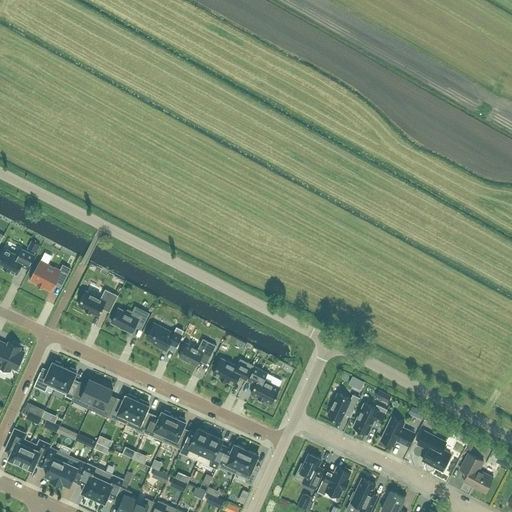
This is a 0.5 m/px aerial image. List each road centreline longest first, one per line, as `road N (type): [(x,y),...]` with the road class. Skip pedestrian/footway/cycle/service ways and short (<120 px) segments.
road 1 (unclassified): [(329,341),(0,171)]
road 2 (residential): [(46,328),(285,441)]
road 3 (unclassified): [(511,437),(329,341)]
road 4 (residential): [(465,504),(295,419)]
